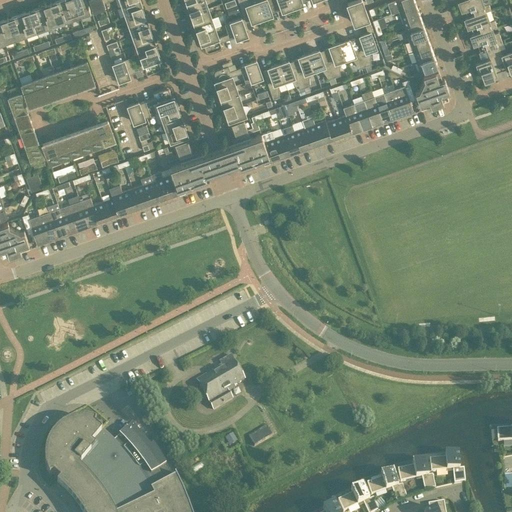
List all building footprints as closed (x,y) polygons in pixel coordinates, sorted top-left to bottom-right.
[(51,5),(58,25),(69,21),(61,0),(57,0),(53,2),(54,4),(51,5)] [(61,0),(69,21),(79,17),(73,0),(61,0)] [(73,0),(79,17),(91,13),(86,0),(73,0)] [(103,2),(108,0),(90,0),(93,8),(104,4),(103,2)] [(139,0),(122,6),(126,16),(141,10),(139,6),(141,5),(139,0)] [(193,13),(207,8),(204,0),(199,0),(187,4),(189,10),(191,9),(193,13)] [(254,20),(261,17),(255,0),(237,0),(245,21),(253,18),(254,20)] [(268,13),(276,10),(272,0),(255,0),(261,17),(269,14),(268,13)] [(284,9),(292,6),(289,0),(272,0),(276,10),(284,7),(284,9)] [(351,11),(364,7),(363,4),(361,0),(352,0),(348,2),(351,11)] [(399,10),(416,4),(414,0),(392,0),(387,2),(391,13),(399,10)] [(483,4),(481,0),(462,0),(458,1),(462,12),(475,8),(477,13),(464,18),(485,11),(490,9),(488,3),(483,4)] [(39,7),(47,29),(58,25),(51,5),(46,7),(45,4),(39,7)] [(236,4),(231,6),(226,8),(228,14),(238,10),(236,4)] [(416,4),(399,10),(402,20),(419,14),(416,4)] [(29,13),(36,32),(47,29),(39,7),(31,10),(32,12),(29,13)] [(365,9),(364,7),(351,11),(354,21),(362,18),(363,18),(365,26),(371,24),(368,16),(365,10),(365,9)] [(194,24),(211,18),(207,8),(193,13),(194,17),(192,18),(194,24)] [(141,10),(126,16),(129,25),(146,19),(144,14),(142,14),(141,10)] [(18,14),(26,36),(36,32),(29,13),(28,13),(27,11),(18,14)] [(470,35),(491,28),(496,26),(494,20),(489,21),(485,11),(464,18),(468,29),(481,25),(483,30),(470,35)] [(8,20),(15,40),(26,36),(18,14),(12,16),(13,18),(8,20)] [(419,14),(402,20),(406,31),(423,25),(419,14)] [(224,23),(227,33),(229,38),(240,34),(241,36),(247,34),(241,17),(224,23)] [(199,33),(214,27),(211,18),(194,24),(196,29),(198,28),(199,33)] [(0,20),(0,31),(4,44),(15,40),(8,20),(5,21),(5,19),(0,20)] [(146,19),(129,25),(133,35),(148,29),(146,25),(148,25),(146,19)] [(362,33),(363,35),(355,38),(364,65),(371,63),(370,52),(377,50),(370,31),(373,30),(371,24),(365,26),(367,31),(362,33)] [(423,25),(406,31),(409,41),(427,35),(423,25)] [(218,37),(214,27),(199,33),(205,49),(208,51),(209,51),(221,47),(219,42),(229,38),(227,33),(218,37)] [(486,49),(492,47),(499,44),(502,43),(498,31),(493,33),(491,28),(470,35),(474,46),(487,42),(489,47),(486,48),(486,49)] [(148,29),(133,35),(136,44),(153,38),(151,33),(149,33),(148,29)] [(116,35),(115,31),(108,33),(103,35),(104,40),(116,35)] [(413,51),(430,45),(427,35),(409,41),(413,51)] [(153,38),(136,44),(139,54),(154,49),(153,44),(155,44),(153,38)] [(361,74),(367,71),(364,65),(355,38),(347,41),(346,39),(339,42),(346,61),(353,59),(359,67),(361,74)] [(339,63),(346,61),(339,42),(331,44),(332,46),(324,49),(334,76),(340,74),(339,63)] [(502,43),(499,44),(492,47),(497,60),(503,58),(507,70),(511,68),(511,50),(505,53),(502,43)] [(416,61),(434,55),(430,45),(413,51),(416,61)] [(55,51),(53,46),(37,52),(39,57),(55,51)] [(497,60),(492,47),(486,49),(489,58),(476,63),(479,72),(481,71),(484,79),(496,75),(491,62),(497,60)] [(160,65),(154,49),(139,54),(143,63),(133,67),(129,57),(134,72),(144,68),(146,73),(158,69),(160,68),(160,65)] [(328,78),(334,76),(324,49),(317,51),(316,50),(308,52),(315,72),(322,69),(328,78)] [(389,53),(387,49),(383,50),(386,60),(392,58),(391,55),(390,56),(389,53)] [(8,54),(10,59),(20,55),(19,50),(8,54)] [(309,74),(315,72),(308,52),(301,55),(301,57),(294,59),(303,87),(309,85),(309,74)] [(0,56),(0,62),(10,59),(8,54),(0,56)] [(436,61),(434,55),(416,61),(420,71),(436,65),(435,62),(436,61)] [(124,76),(134,72),(129,57),(113,63),(118,79),(124,77),(124,76)] [(250,63),(240,67),(241,72),(245,82),(261,76),(256,59),(250,61),(250,63)] [(297,89),(303,87),(294,59),(286,62),(285,61),(278,63),(285,83),(291,80),(297,89)] [(87,62),(76,66),(82,85),(94,81),(87,62)] [(278,85),(285,83),(278,63),(270,66),(271,68),(263,70),(273,98),(279,96),(278,85)] [(214,74),(220,90),(235,85),(231,75),(241,72),(240,67),(230,70),(228,65),(216,69),(214,72),(214,74)] [(82,85),(76,66),(65,70),(72,89),(82,85)] [(418,90),(415,91),(420,107),(429,103),(430,106),(451,99),(444,78),(441,79),(438,69),(423,75),(424,78),(418,90)] [(54,74),(61,93),(72,89),(65,70),(54,74)] [(43,78),(50,97),(61,93),(54,74),(43,78)] [(33,81),(39,100),(50,97),(43,78),(33,81)] [(28,104),(39,100),(33,81),(22,85),(28,104)] [(221,101),(238,95),(235,85),(220,90),(221,94),(219,95),(221,101)] [(405,89),(404,85),(403,85),(394,88),(403,114),(409,111),(413,109),(411,105),(410,101),(408,97),(407,93),(405,89)] [(37,139),(33,127),(32,124),(27,110),(25,111),(16,87),(8,90),(10,96),(8,96),(15,115),(11,116),(15,127),(18,126),(18,129),(19,132),(17,133),(21,144),(25,143),(31,161),(33,160),(35,166),(43,163),(35,139),(37,139)] [(156,102),(160,112),(175,106),(169,90),(169,89),(168,88),(167,88),(167,87),(166,87),(165,87),(153,92),(154,97),(144,100),(146,106),(147,106),(147,105),(156,102)] [(384,92),(392,117),(403,114),(394,88),(384,92)] [(324,99),(321,91),(315,93),(317,97),(318,101),(324,99)] [(373,96),(382,121),(392,117),(384,92),(373,96)] [(238,95),(221,101),(225,110),(242,104),(238,95)] [(363,99),(372,125),(382,121),(373,96),(363,99)] [(307,104),(305,97),(295,100),(296,104),(297,107),(307,104)] [(353,103),(362,128),(372,125),(363,99),(353,103)] [(133,121),(150,115),(147,106),(146,106),(144,100),(134,104),(133,102),(127,104),(133,121)] [(345,114),(352,132),(362,128),(353,103),(342,107),(345,114)] [(245,114),(242,104),(225,110),(228,120),(245,114)] [(175,106),(160,112),(163,121),(180,115),(178,109),(176,110),(175,106)] [(253,121),(250,122),(252,127),(253,130),(259,128),(256,120),(256,119),(254,114),(251,116),(253,121)] [(345,114),(335,118),(342,135),(352,132),(345,114)] [(163,132),(167,131),(182,125),(180,121),(182,121),(180,115),(163,121),(159,123),(163,132)] [(304,126),(310,144),(320,140),(314,123),(312,115),(302,119),(304,126)] [(243,118),(231,123),(236,136),(248,132),(253,130),(252,127),(246,129),(243,118)] [(335,118),(325,121),(325,122),(330,137),(331,138),(335,137),(335,138),(342,135),(335,118)] [(107,119),(96,123),(103,143),(114,140),(107,119)] [(314,123),(320,140),(330,137),(325,122),(325,121),(325,119),(314,123)] [(85,127),(93,147),(103,143),(96,123),(85,127)] [(290,151),(300,147),(294,130),(292,123),(282,127),(284,133),(290,151)] [(183,129),(182,125),(167,131),(170,141),(187,135),(185,129),(183,129)] [(310,144),(304,126),(294,130),(300,147),(310,144)] [(74,130),(82,151),(93,147),(85,127),(74,130)] [(82,151),(74,130),(64,134),(71,155),(82,151)] [(271,130),(261,133),(264,141),(263,141),(269,158),(273,156),(273,157),(280,155),(274,137),(271,130)] [(232,137),(231,137),(233,143),(235,150),(233,150),(237,161),(239,160),(240,164),(243,163),(244,166),(269,158),(263,141),(264,141),(261,133),(260,132),(249,136),(248,132),(236,136),(232,137)] [(290,151),(284,133),(274,137),(280,155),(290,151)] [(71,155),(64,134),(53,138),(60,159),(71,155)] [(49,163),(60,159),(53,138),(42,142),(49,163)] [(178,153),(172,155),(174,158),(179,156),(191,152),(186,139),(174,143),(178,153)] [(202,162),(206,172),(211,170),(221,166),(232,163),(237,161),(233,150),(235,150),(233,143),(226,146),(218,149),(218,146),(215,148),(212,149),(212,151),(205,153),(198,156),(200,162),(202,162)] [(166,146),(163,147),(164,151),(168,160),(174,158),(172,155),(171,150),(168,151),(166,146)] [(181,161),(170,165),(172,173),(179,190),(204,181),(202,178),(205,177),(204,173),(206,172),(202,162),(200,162),(198,156),(196,150),(195,150),(191,152),(179,156),(181,161)] [(152,160),(149,152),(143,154),(144,158),(146,162),(152,160)] [(7,165),(17,162),(16,157),(11,158),(5,160),(7,165)] [(169,194),(162,177),(160,171),(150,175),(152,180),(158,198),(169,194)] [(42,187),(37,173),(26,177),(31,191),(42,187)] [(158,198),(152,180),(150,175),(140,178),(138,173),(134,174),(136,180),(140,179),(142,184),(148,201),(158,198)] [(172,173),(162,177),(169,194),(175,192),(175,191),(179,190),(172,173)] [(59,195),(65,193),(63,188),(62,183),(55,185),(59,195)] [(118,212),(128,209),(122,191),(119,184),(109,188),(111,195),(112,197),(113,197),(118,212)] [(148,201),(142,184),(132,187),(138,205),(148,201)] [(138,205),(132,187),(122,191),(128,209),(138,205)] [(50,196),(47,188),(41,190),(43,195),(44,198),(50,196)] [(68,202),(87,196),(86,192),(67,197),(68,202)] [(79,200),(88,226),(98,222),(92,204),(90,197),(79,200)] [(112,197),(102,201),(109,218),(119,215),(118,212),(113,197),(112,197)] [(88,226),(79,200),(69,204),(78,229),(88,226)] [(109,218),(102,201),(92,204),(98,222),(109,218)] [(78,229),(69,204),(59,207),(68,233),(78,229)] [(68,233),(59,207),(49,211),(58,236),(68,233)] [(58,236),(49,211),(38,215),(47,240),(58,236)] [(38,215),(29,218),(28,218),(29,222),(31,227),(32,231),(34,235),(35,239),(37,243),(40,242),(41,242),(47,240),(38,215)] [(21,251),(20,249),(29,245),(24,230),(20,231),(9,226),(7,221),(7,222),(0,224),(0,250),(1,255),(7,253),(8,255),(21,251)] [(219,363),(221,367),(196,381),(213,410),(233,398),(229,392),(235,389),(234,387),(245,381),(231,356),(219,363)] [(45,450),(45,453),(44,456),(44,460),(45,463),(45,465),(45,468),(46,471),(47,473),(49,477),(53,475),(58,479),(65,485),(63,487),(67,490),(70,493),(73,497),(76,500),(79,504),(81,507),(84,511),(190,511),(189,507),(188,503),(185,495),(183,492),(179,484),(176,477),(175,477),(176,479),(152,491),(150,489),(171,478),(172,477),(159,457),(152,447),(149,449),(132,426),(116,443),(110,438),(107,434),(105,436),(102,434),(103,433),(95,427),(97,423),(94,422),(90,421),(88,421),(85,420),(81,420),(78,421),(76,421),(72,422),(69,423),(67,424),(64,425),(63,426),(60,428),(58,430),(56,432),(55,433),(52,436),(51,437),(49,440),(49,442),(47,445),(46,447),(45,450)] [(497,442),(511,441),(511,424),(511,425),(511,429),(496,430),(497,442)] [(272,436),(266,426),(248,437),(254,447),(272,436)] [(237,442),(232,434),(225,438),(229,446),(237,442)] [(452,470),(454,484),(465,482),(463,469),(459,469),(458,453),(445,455),(445,458),(429,460),(431,472),(452,470)] [(400,482),(421,478),(424,491),(435,488),(432,475),(428,476),(425,460),(412,463),(413,467),(397,470),(400,482)] [(391,489),(396,502),(406,498),(402,485),(398,486),(393,471),(380,476),(381,479),(366,484),(371,496),(391,489)] [(343,511),(363,503),(366,511),(375,511),(378,510),(373,498),(369,500),(362,485),(350,491),(352,494),(337,501),(342,511),(343,511)] [(429,511),(445,511),(443,502),(428,505),(429,511)] [(339,511),(333,503),(322,510),(323,511),(339,511)]
